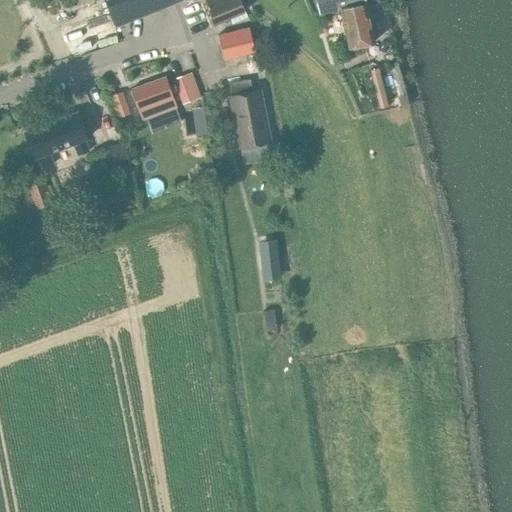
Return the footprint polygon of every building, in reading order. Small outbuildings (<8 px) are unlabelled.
[(105,0),(115,25),(134,17),(177,0),(105,0)] [(247,18),(239,0),(208,0),(205,1),(214,23),(230,16),(233,24),(247,18)] [(365,3),(364,0),(317,0),(320,13),(341,9),(365,3)] [(365,3),(341,9),(350,47),(374,42),(369,20),(377,19),(376,13),(379,12),(378,7),(374,7),(373,2),(365,3)] [(225,58),(253,52),(248,28),(219,34),(225,58)] [(397,63),(390,65),(397,90),(401,104),(402,107),(409,105),(397,63)] [(375,111),(380,109),(380,108),(389,106),(379,68),(370,70),(378,102),(373,103),(375,111)] [(183,103),(195,98),(187,76),(174,80),(183,103)] [(143,120),(177,108),(166,77),(132,90),(143,120)] [(253,92),(250,79),(228,83),(240,148),(270,142),(260,90),(253,92)] [(122,91),(109,96),(116,118),(130,113),(122,91)] [(211,104),(202,106),(203,110),(207,134),(217,132),(211,104)] [(51,121),(62,149),(73,145),(77,155),(89,150),(85,140),(88,139),(78,110),(51,121)] [(50,153),(62,149),(51,121),(24,131),(35,159),(38,158),(41,168),(53,163),(50,153)] [(116,172),(131,168),(128,157),(130,156),(125,142),(108,147),(116,172)] [(19,190),(18,190),(27,212),(37,209),(52,203),(50,197),(48,192),(46,186),(44,180),(19,190)] [(260,265),(278,263),(275,240),(258,242),(260,265)] [(275,309),(263,310),(265,331),(277,330),(275,309)]
